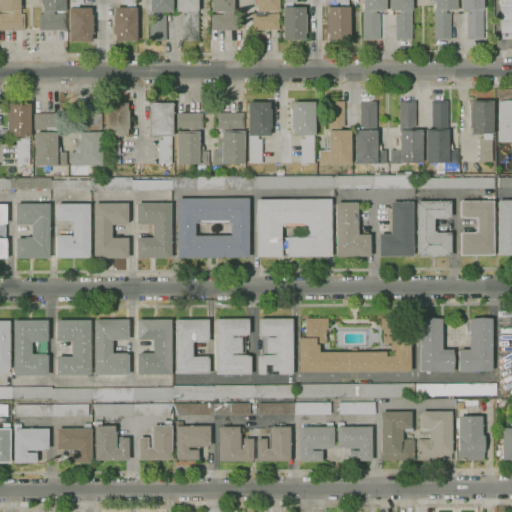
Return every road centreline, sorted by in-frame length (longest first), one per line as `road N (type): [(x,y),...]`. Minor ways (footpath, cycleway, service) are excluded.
road 1 (residential): [(511,286),(0,288)]
road 2 (residential): [(511,69),(0,71)]
road 3 (residential): [(511,489),(0,490)]
